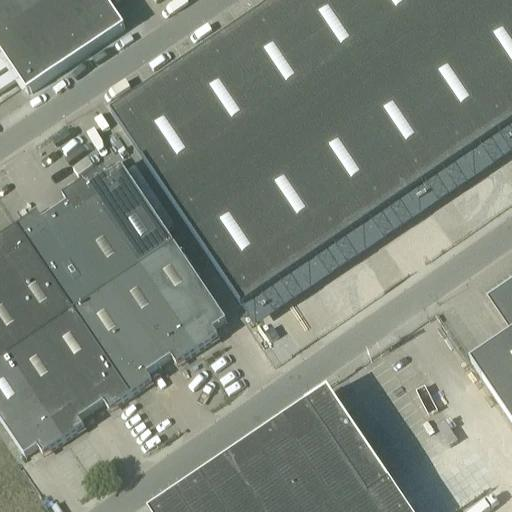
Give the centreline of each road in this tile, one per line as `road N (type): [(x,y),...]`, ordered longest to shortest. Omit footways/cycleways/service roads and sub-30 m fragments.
road 1 (unclassified): [(111,511),(511,233)]
road 2 (unclassified): [(0,151),(230,0)]
